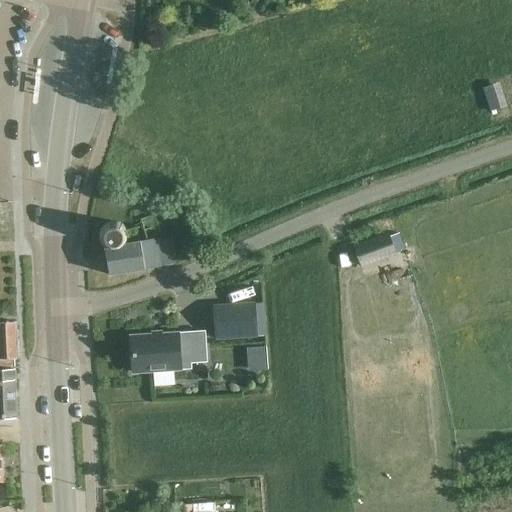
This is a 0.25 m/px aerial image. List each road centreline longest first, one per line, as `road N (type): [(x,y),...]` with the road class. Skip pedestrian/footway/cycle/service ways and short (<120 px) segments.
road 1 (unclassified): [(57,308),(178,277),(511,148)]
road 2 (tertiary): [(57,308),(57,167),(84,2)]
road 3 (tertiary): [(67,511),(57,308)]
